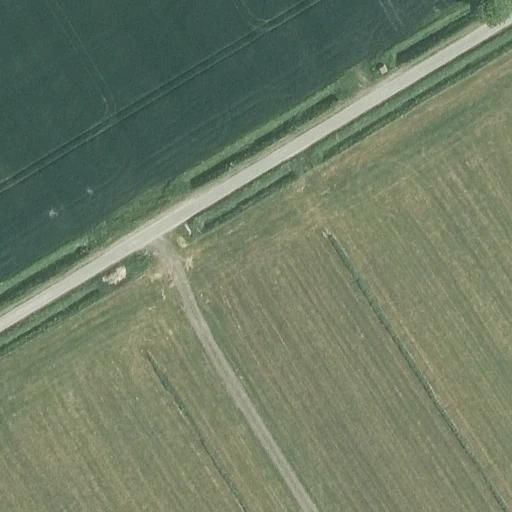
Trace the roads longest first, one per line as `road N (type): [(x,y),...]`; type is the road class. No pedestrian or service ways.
road 1 (unclassified): [(0,323),(511,14)]
road 2 (track): [(150,232),(326,511)]
